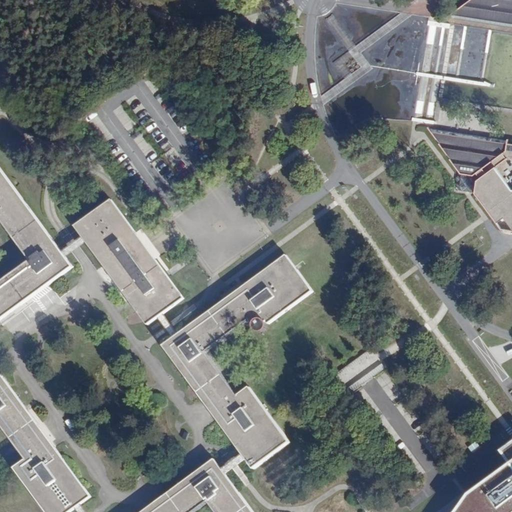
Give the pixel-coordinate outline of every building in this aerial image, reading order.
[(511,0),(471,0),(446,19),(511,29),(511,0)] [(511,134),(510,135),(509,141),(428,129),(462,174),(474,176),(478,181),(476,193),(503,229),(511,230),(511,134)] [(0,168),(0,218),(31,261),(0,284),(0,320),(73,267),(65,256),(61,250),(0,168)] [(462,174),(459,190),(476,193),(478,181),(474,176),(462,174)] [(183,297),(155,259),(136,233),(111,199),(76,225),(83,234),(87,240),(148,323),(158,316),(163,312),(183,297)] [(83,234),(78,237),(83,243),(87,240),(83,234)] [(83,243),(78,237),(75,240),(70,244),(67,246),(65,248),(69,253),(74,250),(83,243)] [(69,253),(65,248),(61,250),(65,256),(69,253)] [(174,338),(164,345),(247,458),(253,468),(289,442),(249,387),(237,395),(205,351),(249,319),(250,321),(250,323),(252,324),(252,326),(253,327),(256,330),(259,331),(262,330),(265,328),(265,326),(266,324),(265,321),(266,320),(268,322),(313,290),(286,255),(245,286),(179,334),(174,338)] [(161,321),(167,317),(163,312),(158,316),(161,321)] [(171,335),(177,331),(172,325),(167,317),(161,321),(167,329),(171,335)] [(1,374),(0,375),(0,423),(12,440),(17,446),(20,450),(27,460),(15,469),(47,511),(70,511),(92,497),(37,423),(1,374)] [(457,511),(511,511),(511,442),(501,451),(511,464),(470,494),(457,511)] [(253,511),(226,474),(216,460),(145,511),(195,511),(208,502),(215,511),(253,511)]
